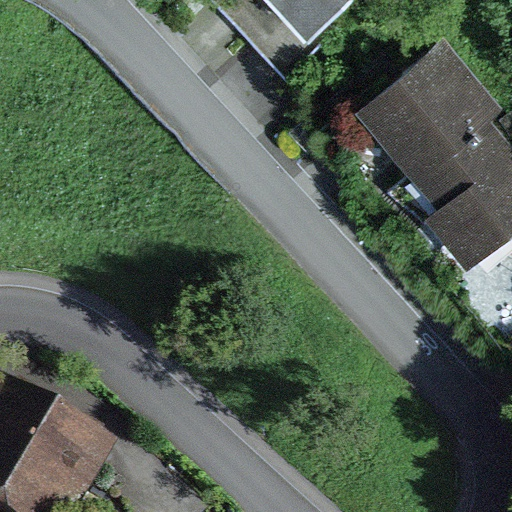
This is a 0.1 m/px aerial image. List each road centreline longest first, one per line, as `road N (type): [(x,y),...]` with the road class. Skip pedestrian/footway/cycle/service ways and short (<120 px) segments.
road 1 (residential): [(486,511),(497,469),(492,434),(463,386),(92,0)]
road 2 (residential): [(0,315),(56,324),(101,347),(280,511)]
